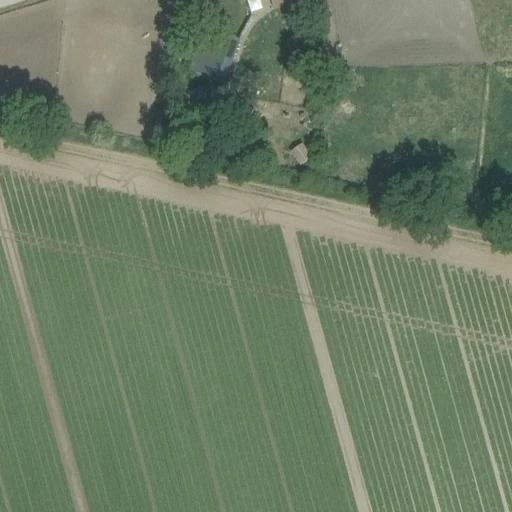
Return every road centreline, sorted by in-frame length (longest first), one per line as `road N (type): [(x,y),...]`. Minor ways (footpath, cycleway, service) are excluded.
road 1 (unclassified): [(511,240),(163,166)]
road 2 (track): [(163,166),(202,0)]
road 3 (track): [(163,166),(0,130)]
